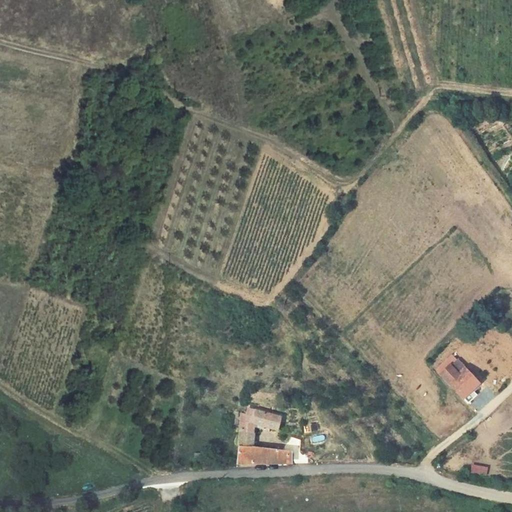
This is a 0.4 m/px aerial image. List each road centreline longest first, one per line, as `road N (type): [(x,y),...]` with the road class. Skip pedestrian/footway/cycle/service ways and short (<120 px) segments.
road 1 (track): [(0,41),(151,83),(333,182),(357,178),(435,85),(511,93)]
road 2 (unclassified): [(511,497),(385,469),(336,468),(161,479),(84,499),(0,505)]
road 3 (track): [(161,479),(0,386)]
